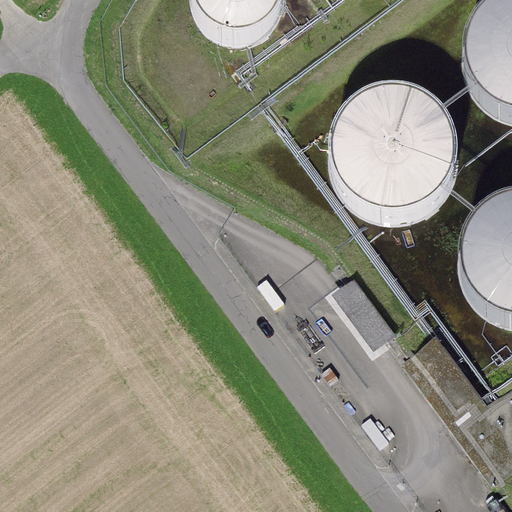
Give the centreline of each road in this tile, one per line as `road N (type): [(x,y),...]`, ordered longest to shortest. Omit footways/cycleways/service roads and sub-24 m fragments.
road 1 (unclassified): [(82,0),(50,55),(390,511)]
road 2 (track): [(0,69),(50,55),(3,0)]
